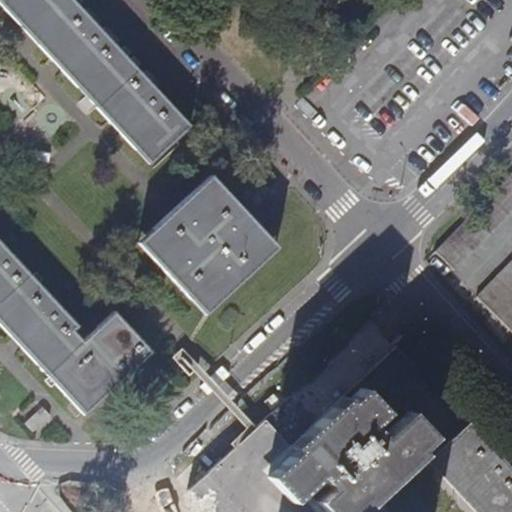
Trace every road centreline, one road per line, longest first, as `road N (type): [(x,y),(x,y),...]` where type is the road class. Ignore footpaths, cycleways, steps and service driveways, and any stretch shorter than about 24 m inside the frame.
road 1 (residential): [(379,249),(133,470),(28,464),(0,472)]
road 2 (residential): [(150,0),(379,249)]
road 3 (residential): [(511,387),(379,249)]
road 4 (residential): [(511,113),(379,249)]
